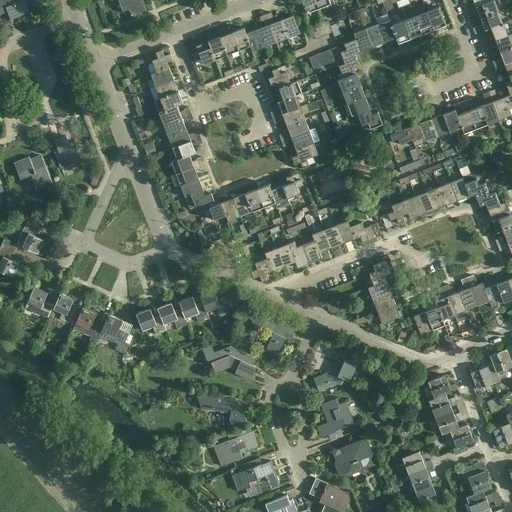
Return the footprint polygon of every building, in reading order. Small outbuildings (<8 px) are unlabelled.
[(0,0),(0,14),(0,15),(8,12),(11,20),(30,13),(27,4),(34,2),(32,0),(0,0)] [(124,0),(118,2),(122,11),(129,9),(131,15),(146,9),(142,0),(124,0)] [(300,0),(306,13),(318,8),(315,0),(300,0)] [(315,0),(318,8),(330,4),(328,0),(315,0)] [(473,0),(474,2),(471,4),(468,3),(464,4),(466,10),(492,0),(473,0)] [(477,11),(480,19),(499,11),(494,0),(492,0),(466,10),(469,16),(473,15),(474,12),(477,11)] [(368,11),(367,6),(358,10),(360,14),(368,11)] [(426,11),(433,30),(446,25),(439,6),(426,11)] [(360,14),(358,10),(349,13),(351,18),(360,14)] [(415,16),(422,35),(433,30),(426,11),(415,16)] [(485,30),(509,21),(509,20),(503,22),(499,11),(480,19),(485,30)] [(293,15),(281,20),(288,38),(300,33),(293,15)] [(403,20),(410,39),(422,35),(415,16),(403,20)] [(398,44),(389,19),(377,24),(384,42),(395,38),(398,44)] [(389,19),(398,44),(410,39),(403,20),(391,25),(389,19)] [(276,43),(288,38),(281,20),(269,24),(276,43)] [(322,22),(327,34),(333,32),(328,20),(322,22)] [(490,36),(492,41),(511,32),(511,27),(509,21),(485,30),(485,31),(491,28),(494,35),(490,36)] [(322,22),(316,25),(321,37),(327,34),(322,22)] [(264,47),(276,43),(269,24),(257,29),(264,47)] [(384,42),(377,24),(365,28),(372,47),(384,42)] [(310,27),(315,39),(321,37),(316,25),(310,27)] [(335,36),(341,34),(338,25),(332,27),(335,36)] [(239,51),(250,47),(250,46),(245,33),(246,33),(244,27),(231,32),(239,51)] [(353,33),(360,51),(372,47),(365,28),(353,33)] [(257,29),(246,33),(245,33),(250,46),(250,47),(252,52),(264,47),(257,29)] [(241,56),(239,51),(231,32),(220,36),(227,55),(232,54),(233,59),(241,56)] [(500,51),(511,46),(511,32),(492,41),(493,45),(497,43),(500,51)] [(360,51),(353,33),(355,39),(344,43),(346,49),(340,51),(338,46),(332,48),(337,60),(343,58),(349,56),(351,61),(358,59),(355,53),(360,51)] [(210,47),(212,53),(215,60),(227,55),(220,36),(208,41),(210,47)] [(203,65),(215,60),(212,53),(210,47),(204,49),(202,43),(190,48),(195,61),(201,59),(203,65)] [(493,61),(495,67),(501,64),(504,63),(511,60),(511,46),(500,51),(502,57),(493,61)] [(151,74),(156,72),(157,73),(163,70),(169,67),(168,63),(173,60),(168,47),(156,52),(158,58),(152,61),(153,63),(149,64),(148,66),(148,67),(151,74)] [(296,58),(305,54),(307,53),(305,47),(293,52),(296,58)] [(332,48),(326,50),(331,62),(337,60),(332,48)] [(331,62),(326,50),(321,53),(325,65),(331,62)] [(321,53),(315,55),(319,67),(325,65),(321,53)] [(309,57),(313,69),(319,67),(315,55),(309,57)] [(349,56),(343,58),(345,63),(339,65),(344,77),(338,79),(338,80),(356,73),(354,67),(360,65),(358,59),(351,61),(349,56)] [(279,88),(297,81),(291,83),(284,65),(266,73),(271,85),(277,83),(279,88)] [(174,80),(169,67),(163,70),(157,73),(156,72),(151,74),(156,87),(174,80)] [(342,92),(361,85),(356,73),(338,80),(342,92)] [(130,82),(129,78),(125,79),(122,80),(124,87),(128,86),(131,84),(130,82)] [(174,80),(156,87),(150,89),(155,101),(179,91),(174,80)] [(302,93),(297,81),(279,88),(283,99),(283,100),(302,93)] [(347,104),(366,96),(361,85),(342,92),(347,104)] [(183,104),(179,91),(155,101),(159,113),(178,106),(183,104)] [(492,101),(491,98),(488,92),(482,94),(486,103),(492,101)] [(302,93),(283,100),(283,99),(277,102),(282,114),(300,107),(296,96),(302,93)] [(352,115),(370,108),(366,96),(347,104),(352,115)] [(504,96),(492,101),(499,120),(511,115),(509,109),(504,96)] [(332,106),(329,97),(324,99),(327,108),(332,106)] [(467,107),(465,101),(459,103),(460,107),(463,109),(467,107)] [(480,106),(487,124),(499,120),(492,101),(486,103),(480,106)] [(159,113),(164,124),(182,117),(178,106),(159,113)] [(476,129),(487,124),(480,106),(469,110),(476,129)] [(282,114),(286,126),(305,119),(300,107),(282,114)] [(358,113),(364,131),(382,124),(378,111),(372,114),(370,108),(352,115),(352,116),(358,113)] [(463,134),(464,133),(454,109),(443,113),(450,132),(461,128),(463,134)] [(454,109),(464,133),(476,129),(469,110),(457,114),(455,109),(454,109)] [(443,113),(431,118),(438,136),(450,132),(443,113)] [(280,120),(279,115),(272,117),(275,124),(280,122),(280,120)] [(187,129),(182,117),(164,124),(168,136),(187,129)] [(419,122),(426,141),(438,136),(431,118),(419,122)] [(309,131),(305,119),(286,126),(291,137),(309,131)] [(342,119),(338,120),(333,122),(335,127),(344,124),(342,119)] [(135,125),(139,133),(144,131),(141,122),(135,125)] [(414,146),(426,141),(419,122),(407,127),(414,146)] [(414,146),(407,127),(402,129),(400,123),(393,126),(396,131),(389,134),(392,141),(398,139),(400,144),(412,140),(414,146)] [(291,137),(296,150),(308,145),(314,143),(314,142),(320,140),(315,128),(309,131),(291,137)] [(168,136),(173,148),(191,141),(195,140),(192,134),(189,135),(187,129),(168,136)] [(199,131),(192,134),(195,140),(201,137),(199,131)] [(139,134),(141,140),(147,138),(145,132),(139,134)] [(57,147),(53,149),(59,164),(81,156),(75,140),(69,143),(66,136),(54,140),(57,147)] [(288,139),(281,141),(284,147),(288,145),(289,143),(288,139)] [(196,154),(191,141),(173,148),(177,159),(177,160),(190,155),(190,156),(196,154)] [(148,156),(156,153),(152,143),(144,147),(148,156)] [(314,143),(308,145),(296,150),(298,155),(292,157),(294,164),(296,167),(300,168),(303,167),(309,165),(307,159),(313,157),(319,155),(314,143)] [(30,156),(14,162),(20,179),(31,175),(37,190),(53,183),(42,155),(31,159),(30,156)] [(176,174),(194,167),(198,165),(197,161),(193,163),(190,156),(190,155),(177,160),(177,159),(171,161),(176,174)] [(453,164),(451,159),(443,163),(444,168),(453,164)] [(420,160),(406,165),(408,171),(422,165),(420,160)] [(198,165),(194,167),(176,174),(181,185),(199,178),(196,170),(200,169),(198,165)] [(433,172),(431,167),(422,171),(424,175),(433,172)] [(288,184),(283,186),(288,198),(289,200),(294,198),(293,195),(299,193),(297,188),(303,185),(298,173),(286,178),(288,184)] [(408,176),(398,180),(400,184),(409,181),(408,176)] [(181,185),(185,197),(196,193),(204,190),(199,178),(181,185)] [(450,183),(457,201),(470,196),(465,183),(463,178),(450,183)] [(476,179),(465,183),(470,196),(475,194),(477,199),(483,197),(481,191),(487,188),(485,182),(479,185),(476,179)] [(450,183),(439,187),(446,205),(457,201),(450,183)] [(269,184),(257,189),(264,207),(275,203),(276,203),(271,191),(271,190),(269,184)] [(283,186),(271,190),(271,191),(276,203),(275,203),(278,208),(290,204),(289,200),(288,198),(283,186)] [(427,192),(434,210),(446,205),(439,187),(432,189),(432,187),(426,189),(427,192)] [(489,194),(487,188),(481,191),(483,197),(477,199),(479,205),(485,203),(487,209),(505,202),(505,201),(499,203),(495,192),(489,194)] [(252,212),(264,207),(257,189),(245,194),(252,212)] [(206,195),(204,190),(196,193),(185,197),(190,209),(202,205),(204,210),(210,208),(207,202),(214,200),(211,193),(206,195)] [(427,192),(415,196),(422,214),(434,210),(427,192)] [(245,194),(233,198),(240,216),(252,212),(245,194)] [(415,196),(403,201),(408,213),(410,219),(422,214),(415,196)] [(226,215),(228,221),(240,216),(233,198),(221,203),(224,209),(226,215)] [(216,205),(214,200),(207,202),(210,208),(204,210),(206,217),(212,214),(214,220),(226,215),(224,209),(221,203),(216,205)] [(403,215),(408,213),(403,201),(391,205),(393,211),(387,213),(392,226),(405,221),(403,215)] [(484,216),(480,218),(482,224),(488,222),(492,221),(510,214),(505,202),(487,209),(490,216),(487,217),(484,216)] [(511,212),(510,214),(492,221),(496,233),(511,226),(511,212)] [(305,216),(307,222),(309,226),(313,224),(309,214),(305,216)] [(28,217),(16,243),(17,244),(38,253),(44,239),(33,234),(35,229),(38,230),(43,219),(33,215),(28,217)] [(343,243),(355,239),(350,226),(348,220),(336,225),(343,243)] [(362,222),(350,226),(355,239),(360,237),(362,243),(381,235),(376,222),(364,227),(362,222)] [(490,227),(488,222),(482,224),(484,230),(489,229),(490,227)] [(234,235),(235,239),(247,235),(243,224),(240,225),(242,232),(234,235)] [(336,225),(324,229),(331,248),(343,243),(336,225)] [(511,226),(496,233),(502,231),(507,242),(511,239),(511,226)] [(320,252),(331,248),(324,229),(312,234),(322,258),(320,252)] [(310,263),(322,258),(312,234),(311,234),(313,240),(303,244),(310,263)] [(13,254),(17,244),(16,243),(4,237),(0,245),(0,270),(13,276),(19,262),(7,257),(9,252),(13,254)] [(511,254),(511,253),(511,239),(507,242),(503,243),(506,249),(507,249),(509,254),(511,254)] [(298,267),(310,263),(303,244),(297,246),(295,241),(288,243),(298,267)] [(288,243),(276,248),(283,266),(295,262),(297,268),(298,267),(288,243)] [(506,249),(503,243),(497,245),(499,251),(506,249)] [(247,246),(246,245),(242,246),(245,255),(253,252),(251,245),(247,246)] [(272,271),(283,266),(276,248),(264,252),(266,258),(267,258),(269,263),(272,271)] [(266,273),(272,271),(269,263),(267,258),(266,258),(249,265),(254,277),(260,275),(262,281),(269,278),(266,273)] [(368,288),(376,284),(386,281),(384,275),(390,273),(385,260),(372,265),(375,271),(369,273),(373,285),(368,287),(368,288)] [(352,271),(354,277),(360,275),(358,269),(352,271)] [(511,290),(508,279),(496,284),(503,302),(511,298),(511,290)] [(368,288),(372,299),(391,292),(386,281),(376,284),(368,288)] [(491,307),(484,288),(485,288),(482,282),(470,287),(477,305),(488,301),(491,307)] [(465,289),(458,291),(465,310),(477,305),(470,287),(469,283),(464,285),(465,289)] [(496,284),(485,288),(484,288),(491,307),(503,302),(496,284)] [(49,317),(53,309),(54,306),(55,305),(54,304),(49,302),(47,306),(43,304),(48,292),(34,286),(25,307),(49,317)] [(207,312),(217,308),(220,316),(231,312),(224,295),(217,298),(214,289),(200,294),(202,301),(203,301),(207,312)] [(458,291),(446,296),(453,314),(465,310),(458,291)] [(59,318),(75,324),(80,312),(75,309),(73,313),(68,311),(74,299),(60,292),(54,304),(55,305),(54,306),(53,309),(62,312),(59,318)] [(395,304),(391,292),(372,299),(377,311),(395,304)] [(210,318),(207,312),(203,301),(202,301),(196,304),(193,296),(179,301),(181,307),(186,318),(196,314),(199,322),(210,318)] [(435,300),(444,325),(445,325),(442,319),(453,314),(446,296),(435,300)] [(436,307),(425,311),(432,329),(444,325),(435,300),(434,301),(436,307)] [(164,324),(165,324),(174,320),(177,328),(188,324),(186,318),(181,307),(175,310),(171,301),(157,307),(160,314),(160,313),(164,324)] [(328,305),(331,312),(333,313),(341,310),(338,302),(328,305)] [(382,323),(379,324),(382,331),(400,324),(399,322),(404,320),(402,315),(400,315),(395,304),(377,311),(382,323)] [(98,338),(101,330),(103,326),(97,323),(96,327),(91,325),(96,313),(82,307),(80,312),(75,324),(73,328),(91,336),(90,339),(96,342),(98,338)] [(160,313),(160,314),(153,316),(150,308),(136,313),(143,331),(153,327),(156,334),(167,330),(165,324),(164,324),(160,313)] [(432,329),(425,311),(413,316),(420,334),(432,329)] [(278,354),(286,337),(291,340),(297,326),(266,312),(251,318),(256,330),(263,328),(273,332),(266,348),(278,354)] [(108,314),(103,326),(101,330),(98,338),(106,341),(108,340),(109,340),(118,344),(116,348),(116,350),(123,353),(124,353),(123,346),(129,333),(123,330),(122,334),(118,332),(123,320),(108,314)] [(495,316),(498,325),(503,324),(499,314),(495,316)] [(364,316),(355,319),(357,324),(365,321),(364,316)] [(409,326),(409,325),(408,322),(407,319),(404,320),(399,322),(400,324),(402,328),(409,326)] [(404,340),(407,333),(401,331),(398,338),(404,340)] [(230,345),(215,351),(212,344),(203,348),(209,362),(211,362),(212,366),(213,365),(216,372),(230,367),(230,365),(237,368),(236,370),(252,377),(256,366),(253,364),(256,357),(230,345)] [(426,348),(427,352),(436,349),(435,344),(426,348)] [(511,366),(511,362),(510,357),(507,348),(489,355),(493,364),(488,366),(492,378),(498,376),(496,372),(511,366)] [(331,371),(313,378),(319,392),(342,383),(343,379),(349,381),(357,363),(346,358),(347,355),(339,352),(331,371)] [(494,383),(492,378),(488,366),(488,365),(470,372),(477,389),(494,383)] [(446,394),(458,389),(456,384),(449,386),(445,375),(428,381),(434,398),(446,394)] [(239,400),(196,393),(202,408),(230,413),(229,418),(227,428),(233,426),(247,421),(239,400)] [(434,398),(429,400),(435,417),(452,411),(446,394),(434,398)] [(489,407),(501,402),(499,397),(487,402),(489,407)] [(324,424),(317,427),(321,438),(337,432),(336,430),(348,425),(347,422),(352,420),(345,402),(338,404),(336,399),(321,404),(329,427),(326,428),(324,424)] [(456,403),(458,408),(464,406),(462,400),(456,403)] [(504,408),(501,402),(489,407),(491,413),(504,408)] [(459,427),(452,411),(435,417),(442,434),(450,431),(459,427)] [(511,441),(511,428),(509,422),(509,423),(492,429),(499,446),(511,441)] [(453,449),(455,454),(468,450),(465,444),(474,441),(467,424),(459,427),(450,431),(457,447),(453,449)] [(245,451),(259,446),(251,425),(229,433),(231,439),(214,446),(218,458),(226,455),(230,463),(243,458),(240,450),(244,448),(245,451)] [(344,454),(335,457),(338,467),(336,467),(338,473),(345,476),(363,470),(359,461),(370,456),(367,448),(370,447),(367,439),(362,441),(361,439),(349,444),(350,445),(342,449),(344,454)] [(409,475),(433,465),(430,459),(424,462),(419,451),(402,458),(409,475)] [(262,491),(263,492),(280,485),(271,461),(262,464),(260,458),(230,469),(238,491),(251,486),(249,481),(257,478),(259,483),(253,485),(256,493),(262,491)] [(470,476),(476,493),(483,490),(483,491),(492,487),(485,470),(476,473),(473,464),(463,468),(464,472),(462,473),(464,478),(470,476)] [(435,471),(433,465),(409,475),(415,491),(433,485),(428,473),(435,471)] [(316,479),(310,493),(322,498),(320,500),(326,503),(322,511),(342,511),(343,511),(344,511),(348,501),(344,500),(347,492),(316,479)] [(433,485),(415,491),(422,508),(439,502),(433,485)] [(451,489),(446,491),(450,503),(456,501),(451,489)] [(466,497),(471,511),(477,511),(490,507),(483,491),(483,490),(476,493),(466,497)] [(310,511),(309,509),(300,511),(297,511),(293,499),(289,501),(287,495),(265,503),(268,511),(270,511),(273,511),(310,511)] [(495,505),(502,503),(499,497),(493,500),(495,505)]
